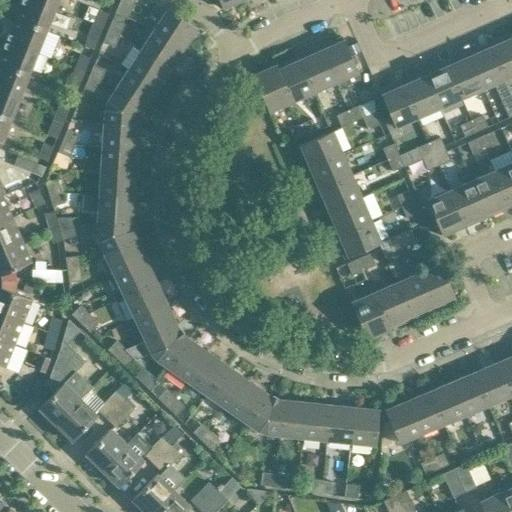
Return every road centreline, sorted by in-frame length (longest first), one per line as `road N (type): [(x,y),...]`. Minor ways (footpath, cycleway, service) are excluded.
road 1 (residential): [(489,319),(381,363),(331,365),(285,352),(228,315),(197,276),(175,218),(175,162),(193,111),(233,51)]
road 2 (residential): [(511,0),(385,54),(372,50),(349,0)]
